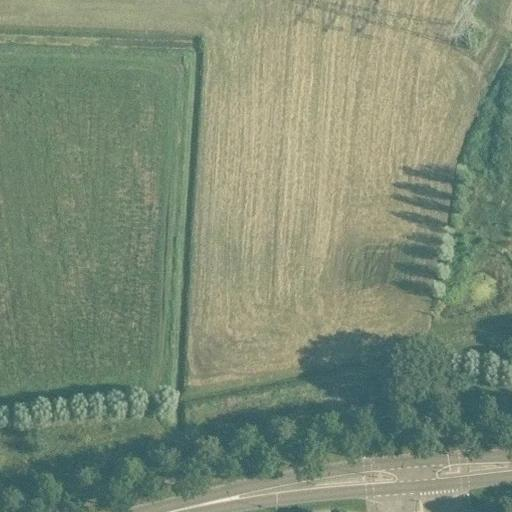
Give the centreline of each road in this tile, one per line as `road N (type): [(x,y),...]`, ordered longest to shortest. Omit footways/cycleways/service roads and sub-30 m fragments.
road 1 (tertiary): [(412,459),(306,471),(161,511)]
road 2 (tertiary): [(204,511),(306,493),(416,487)]
